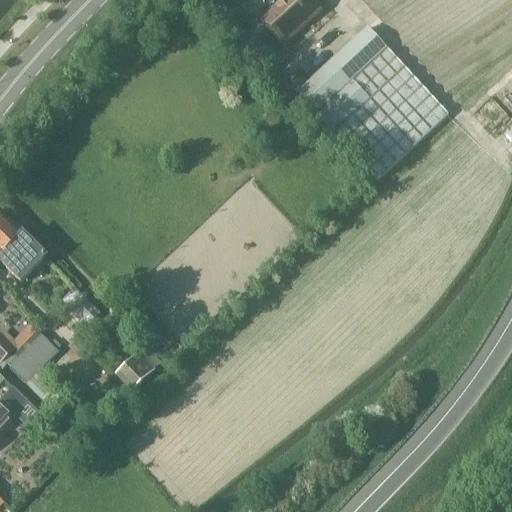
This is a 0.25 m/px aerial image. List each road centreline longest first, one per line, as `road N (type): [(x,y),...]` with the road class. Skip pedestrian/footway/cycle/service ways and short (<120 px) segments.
road 1 (motorway): [(511,334),(439,436),(368,511)]
road 2 (tertiary): [(90,0),(0,101)]
